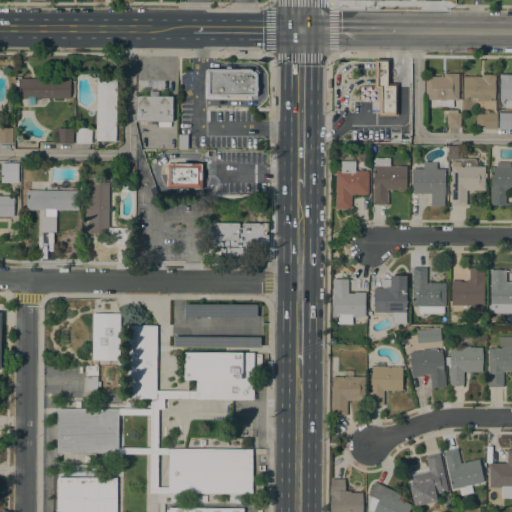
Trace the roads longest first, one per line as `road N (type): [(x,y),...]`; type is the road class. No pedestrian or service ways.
road 1 (residential): [(298,281),(0,276)]
road 2 (residential): [(23,511),(25,279)]
road 3 (secondary): [(0,27),(181,28)]
road 4 (primary): [(300,29),(299,188)]
road 5 (residential): [(511,416),(437,418),(367,444)]
road 6 (primary): [(297,365),(296,511)]
road 7 (residential): [(511,236),(409,235),(371,245)]
